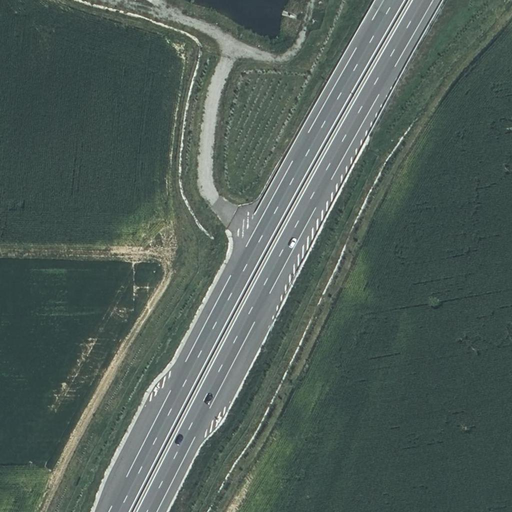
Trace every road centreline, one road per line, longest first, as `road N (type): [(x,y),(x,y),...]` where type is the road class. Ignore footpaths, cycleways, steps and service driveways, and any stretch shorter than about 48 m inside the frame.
road 1 (motorway): [(144,511),(419,0)]
road 2 (track): [(511,20),(452,83),(405,154),(272,408),(207,511)]
road 3 (motorway): [(387,0),(115,511)]
road 4 (track): [(0,252),(174,252),(39,511)]
